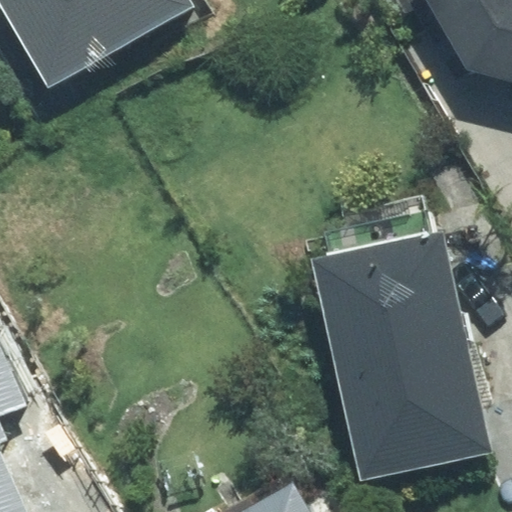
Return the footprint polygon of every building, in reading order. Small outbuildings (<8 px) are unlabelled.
[(208,0),(19,0),(66,82),(209,1),(208,0)] [(511,0),(448,0),(487,65),(511,71),(511,0)] [(463,226),(328,255),(376,476),(511,447),(463,226)] [(0,511),(26,511),(0,452),(0,447),(14,441),(0,410),(0,407),(22,398),(0,347),(0,511)] [(336,511),(315,476),(251,511),(336,511)]
